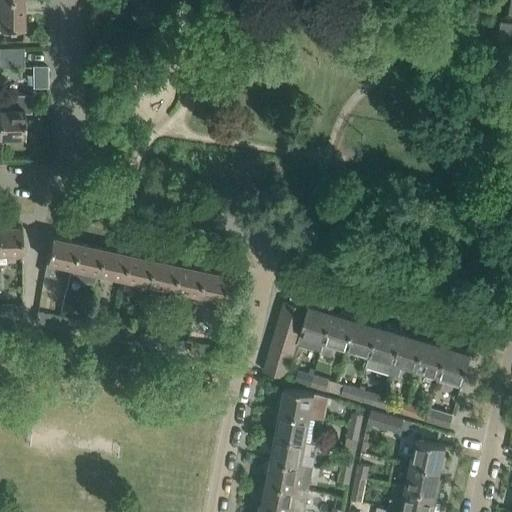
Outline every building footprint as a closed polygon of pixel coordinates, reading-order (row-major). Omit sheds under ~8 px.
[(0,0),(0,26),(23,27),(22,0),(0,0)] [(511,0),(510,6),(511,6),(511,14),(502,13),(499,32),(511,33),(511,0)] [(0,66),(24,66),(24,47),(24,46),(0,46),(0,66)] [(0,94),(0,132),(0,135),(24,135),(23,111),(29,110),(29,94),(0,94)] [(21,253),(21,225),(0,225),(0,262),(6,263),(6,253),(21,253)] [(72,267),(77,241),(51,236),(46,261),(44,273),(56,276),(58,264),(72,267)] [(97,272),(102,247),(77,241),(72,267),(73,267),(71,278),(94,283),(97,272)] [(122,277),(127,252),(102,247),(97,272),(122,277)] [(146,283),(152,258),(127,252),(122,277),(134,280),(132,294),(144,296),(146,283)] [(172,289),(178,264),(152,258),(146,283),(172,289)] [(197,294),(202,269),(178,264),(172,289),(197,294)] [(224,295),(228,275),(202,269),(197,294),(223,300),(224,295)] [(304,319),(308,307),(284,300),(281,312),(304,319)] [(0,313),(23,314),(23,303),(0,302),(0,313)] [(323,340),(332,310),(333,307),(319,303),(318,306),(309,303),(308,307),(304,319),(301,330),(300,333),(302,333),(323,340)] [(59,325),(61,315),(38,310),(36,321),(59,325)] [(346,346),(355,317),(356,314),(342,310),(341,313),(332,310),(323,340),(324,340),(321,351),(333,354),(336,343),(346,346)] [(301,330),(304,319),(281,312),(277,323),(301,330)] [(80,329),(82,319),(61,315),(59,325),(80,329)] [(369,353),(378,324),(379,321),(365,316),(364,319),(355,317),(346,346),(369,353)] [(109,335),(111,324),(90,320),(87,331),(109,335)] [(300,333),(301,330),(277,323),(274,335),(299,342),(302,333),(300,333)] [(389,371),(401,331),(402,328),(388,323),(387,326),(378,324),(369,353),(371,354),(368,365),(389,371)] [(131,339),(133,329),(111,324),(109,335),(131,339)] [(160,345),(162,334),(141,330),(140,341),(160,345)] [(415,367),(424,338),(425,334),(411,330),(410,333),(401,331),(389,371),(400,375),(403,363),(415,367)] [(182,349),(184,338),(162,334),(160,345),(182,349)] [(295,354),(299,342),(274,335),(270,346),(295,354)] [(438,374),(447,344),(448,341),(434,337),(433,340),(424,338),(415,367),(438,374)] [(211,355),(214,344),(208,343),(192,340),(190,351),(211,355)] [(462,381),(471,352),(470,351),(471,348),(457,344),(456,347),(447,344),(438,374),(462,381)] [(291,365),(295,354),(270,346),(267,358),(291,365)] [(288,377),(291,365),(267,358),(263,370),(288,377)] [(310,383),(313,372),(299,368),(296,379),(310,383)] [(334,390),(337,380),(313,372),(310,383),(334,390)] [(356,397),(360,386),(345,382),(342,393),(356,397)] [(325,419),(329,396),(314,391),(285,386),(285,387),(282,387),(279,401),(282,401),(280,411),(312,417),(312,416),(325,419)] [(373,402),(376,391),(360,386),(356,397),(373,402)] [(402,411),(405,399),(392,395),(388,407),(402,411)] [(425,418),(428,409),(422,408),(422,405),(405,399),(402,411),(425,418)] [(450,425),(453,414),(430,406),(429,410),(428,409),(425,418),(450,425)] [(409,433),(413,420),(373,407),(369,420),(409,433)] [(321,443),(326,419),(325,419),(312,416),(312,417),(280,411),(278,410),(275,425),(278,425),(276,434),(307,440),(321,443)] [(362,425),(364,413),(353,410),(350,423),(362,425)] [(357,450),(362,425),(350,423),(345,448),(357,450)] [(303,464),(307,440),(276,434),(273,434),(270,448),(273,449),(271,458),(303,464)] [(444,453),(445,445),(415,439),(410,461),(441,468),(444,468),(447,454),(444,453)] [(352,474),(357,450),(345,448),(341,472),(352,474)] [(314,467),(303,464),(271,458),(269,458),(266,472),(268,472),(267,482),(310,490),(314,467)] [(368,477),(370,463),(359,461),(356,475),(368,477)] [(439,477),(441,468),(410,461),(405,485),(436,491),(439,492),(442,478),(439,477)] [(350,484),(352,474),(341,472),(338,482),(350,484)] [(365,488),(368,477),(356,475),(354,486),(365,488)] [(297,511),(305,511),(310,490),(267,482),(264,481),(261,495),(264,496),(262,505),(294,511),(297,511)] [(434,500),(436,491),(405,485),(393,482),(388,506),(418,511),(434,511),(437,501),(434,500)]
